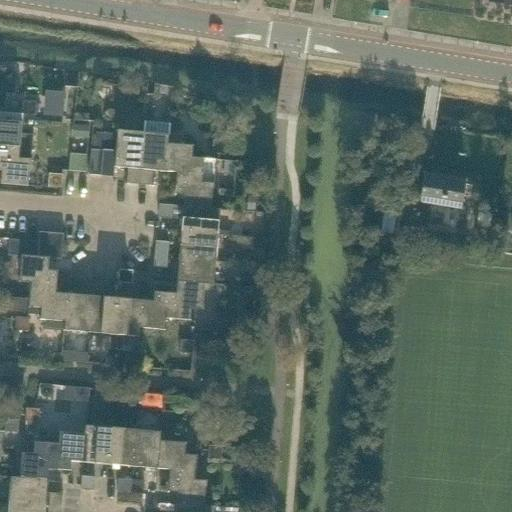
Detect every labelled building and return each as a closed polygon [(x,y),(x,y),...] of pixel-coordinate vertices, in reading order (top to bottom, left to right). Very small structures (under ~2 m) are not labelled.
[(35,115),(36,103),(24,102),(23,114),(35,115)] [(20,148),(20,146),(23,114),(0,112),(0,157),(6,158),(8,147),(20,148)] [(88,138),(89,126),(77,125),(76,137),(88,138)] [(139,185),(144,133),(118,130),(116,152),(115,167),(128,168),(126,184),(139,185)] [(169,135),(168,135),(144,133),(139,185),(152,186),(154,171),(165,172),(168,144),(169,135)] [(225,155),(226,142),(214,140),(212,154),(225,155)] [(194,146),(168,144),(165,172),(177,173),(176,182),(189,183),(190,171),(203,172),(204,158),(193,157),(194,146)] [(29,186),(32,147),(20,146),(20,148),(8,147),(6,158),(0,157),(0,171),(1,172),(0,184),(29,186)] [(101,176),(104,151),(91,150),(89,175),(101,176)] [(115,167),(116,152),(104,151),(101,176),(114,177),(115,167)] [(212,209),(216,159),(204,158),(203,172),(190,171),(189,183),(176,182),(175,195),(184,196),(183,207),(212,209)] [(236,175),(237,162),(224,161),(223,174),(236,175)] [(61,188),(62,175),(49,174),(48,187),(61,188)] [(466,182),(466,181),(424,174),(424,175),(424,176),(423,185),(415,184),(413,196),(421,197),(420,201),(420,202),(421,202),(420,210),(398,206),(397,211),(385,208),(381,233),(423,241),(431,203),(462,209),(462,208),(462,207),(463,197),(470,198),(472,186),(465,185),(466,182)] [(255,210),(256,198),(249,197),(248,209),(255,210)] [(212,209),(183,207),(159,205),(158,218),(182,220),(181,232),(219,235),(221,209),(212,209)] [(50,258),(52,233),(39,232),(38,242),(37,257),(50,258)] [(217,259),(219,235),(181,232),(179,256),(217,259)] [(62,259),(64,234),(52,233),(50,258),(62,259)] [(37,257),(38,242),(9,240),(8,256),(21,257),(19,282),(31,283),(30,294),(43,296),(44,283),(57,284),(58,271),(49,270),(50,258),(37,257)] [(168,256),(169,243),(156,242),(155,255),(168,256)] [(167,269),(168,256),(155,255),(154,268),(167,269)] [(214,285),(217,259),(179,256),(177,281),(206,284),(214,285)] [(132,284),(133,271),(120,270),(119,283),(132,284)] [(90,334),(94,281),(81,280),(80,295),(68,294),(65,322),(64,322),(64,331),(90,334)] [(106,297),(107,282),(94,281),(90,334),(114,336),(118,298),(106,297)] [(206,284),(177,281),(176,294),(167,293),(166,306),(179,307),(177,320),(191,321),(192,309),(203,310),(206,284)] [(56,293),(57,284),(44,283),(43,296),(30,294),(30,299),(29,308),(41,309),(40,320),(64,322),(65,322),(68,294),(56,293)] [(167,293),(155,292),(154,292),(153,301),(142,300),(140,329),(165,331),(166,319),(177,320),(179,307),(166,306),(167,293)] [(29,308),(30,299),(6,298),(5,311),(24,312),(29,308)] [(140,329),(142,300),(118,298),(114,336),(140,338),(140,329)] [(29,319),(21,318),(16,318),(16,331),(28,332),(29,319)] [(213,343),(214,331),(201,330),(200,336),(200,342),(213,343)] [(193,354),(194,341),(180,340),(179,353),(193,354)] [(39,410),(33,409),(26,409),(25,421),(38,422),(39,410)] [(19,426),(19,420),(6,419),(5,432),(18,433),(19,426)] [(108,465),(111,427),(86,425),(85,435),(83,463),(108,465)] [(210,440),(211,427),(198,426),(197,439),(210,440)] [(133,467),(136,430),(111,427),(108,465),(133,467)] [(161,432),(160,432),(136,430),(133,467),(157,470),(160,441),(161,432)] [(83,463),(85,435),(60,432),(59,444),(48,443),(47,456),(59,457),(58,470),(71,471),(72,462),(83,463)] [(186,443),(160,441),(157,470),(170,471),(169,479),(182,480),(183,468),(196,469),(197,455),(185,455),(186,443)] [(47,456),(48,443),(34,442),(34,454),(22,453),(20,478),(20,479),(49,481),(50,470),(58,470),(59,457),(47,456)] [(221,460),(222,447),(209,446),(208,459),(221,460)] [(195,480),(196,469),(183,468),(182,480),(169,479),(168,492),(177,493),(176,504),(205,507),(205,506),(207,481),(195,480)] [(94,490),(95,477),(82,476),(81,489),(94,490)] [(20,479),(20,478),(11,478),(9,503),(61,507),(62,494),(48,493),(49,481),(20,479)] [(130,493),(131,481),(118,480),(117,492),(130,493)] [(131,481),(130,493),(143,494),(144,489),(144,482),(131,481)] [(60,511),(61,507),(9,503),(7,511),(60,511)]
